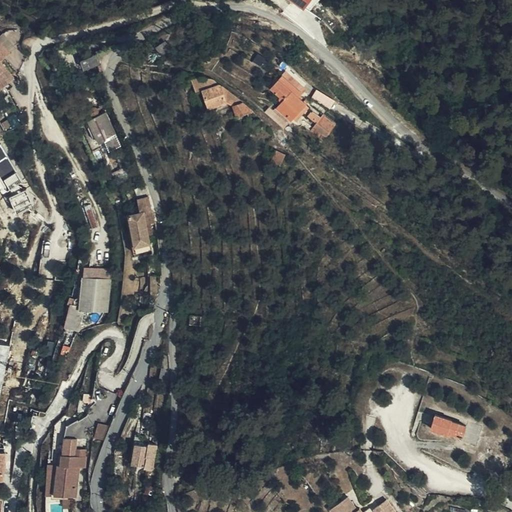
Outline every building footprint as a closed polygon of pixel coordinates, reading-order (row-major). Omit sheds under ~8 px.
[(290,0),(303,10),(311,0),(290,0)] [(160,46),(170,41),(165,32),(155,37),(160,46)] [(0,57),(5,63),(9,60),(15,56),(6,45),(1,50),(0,49),(0,57)] [(106,65),(102,57),(97,56),(86,61),(90,72),(106,65)] [(0,95),(6,91),(11,96),(18,90),(14,85),(5,74),(10,70),(5,63),(0,57),(0,95)] [(5,74),(14,85),(19,81),(10,70),(5,74)] [(283,71),(272,83),(284,96),(277,103),(292,118),(307,102),(300,94),(303,90),(283,71)] [(214,74),(193,72),(199,88),(205,87),(211,107),(233,101),(242,96),(214,74)] [(236,107),(249,102),(242,96),(233,101),(236,107)] [(256,129),(271,125),(258,109),(249,102),(236,107),(241,115),(249,113),(256,129)] [(113,154),(125,150),(111,114),(104,117),(102,112),(95,115),(96,120),(91,122),(93,126),(90,127),(95,140),(99,138),(102,146),(109,144),(113,154)] [(325,114),(318,122),(331,133),(337,125),(325,114)] [(113,165),(117,175),(122,174),(127,172),(124,162),(113,165)] [(122,174),(117,175),(111,178),(115,189),(125,185),(122,174)] [(130,202),(128,195),(122,197),(124,204),(130,202)] [(144,204),(146,218),(149,218),(151,229),(160,228),(157,216),(156,216),(154,202),(144,204)] [(137,260),(155,257),(151,229),(149,218),(146,218),(132,220),(137,260)] [(78,301),(78,305),(82,306),(105,309),(109,275),(82,272),(78,301)] [(78,305),(78,301),(71,300),(67,324),(78,327),(82,306),(78,305)] [(195,322),(206,322),(207,314),(195,313),(195,322)] [(0,399),(2,389),(4,390),(12,342),(0,340),(0,399)] [(433,429),(450,434),(451,432),(466,437),(469,424),(455,420),(456,417),(438,412),(433,429)] [(101,421),(96,435),(105,438),(109,423),(101,421)] [(62,461),(61,493),(84,494),(86,464),(93,465),(95,445),(84,444),(84,436),(85,427),(68,425),(67,449),(62,448),(62,461)] [(480,475),(493,479),(497,467),(502,464),(506,462),(509,458),(511,455),(511,451),(511,446),(509,442),(507,439),(503,436),(499,435),(494,435),(490,435),(484,438),(481,443),(479,449),(479,453),(481,459),(484,462),(480,475)] [(84,444),(95,445),(95,437),(84,436),(84,444)] [(136,464),(145,467),(150,444),(142,442),(142,445),(131,442),(127,460),(136,463),(136,464)] [(53,460),(62,461),(62,448),(54,448),(53,460)] [(0,510),(5,511),(9,451),(0,450),(0,510)] [(48,492),(61,493),(62,461),(53,460),(49,460),(48,492)] [(73,508),(84,509),(83,500),(73,499),(73,508)] [(374,511),(371,508),(366,511),(354,511),(346,502),(334,511),(374,511)] [(395,511),(387,502),(375,511),(395,511)]
